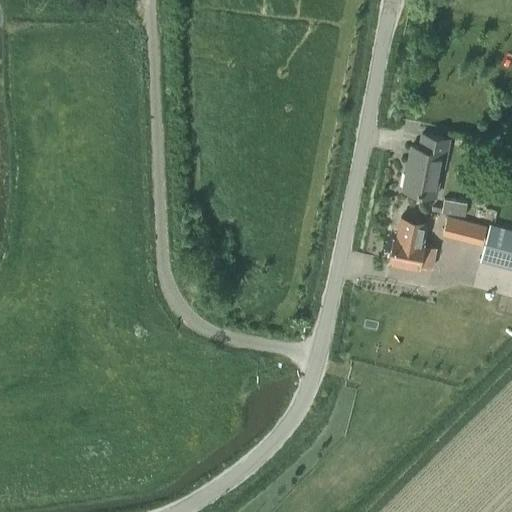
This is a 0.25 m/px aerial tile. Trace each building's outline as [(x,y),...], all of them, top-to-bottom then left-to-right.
[(411,147),(402,190),(435,197),(441,167),(443,168),(449,140),(422,135),(419,148),(411,147)] [(440,213),(464,218),(467,202),(443,197),(440,213)] [(393,236),(388,260),(420,266),(420,264),(432,267),(436,247),(424,244),(424,242),(422,242),(427,221),(401,216),(396,237),(393,236)] [(449,217),(445,234),(457,237),(462,220),(449,217)] [(511,229),(489,224),(480,260),(511,268),(511,229)]
